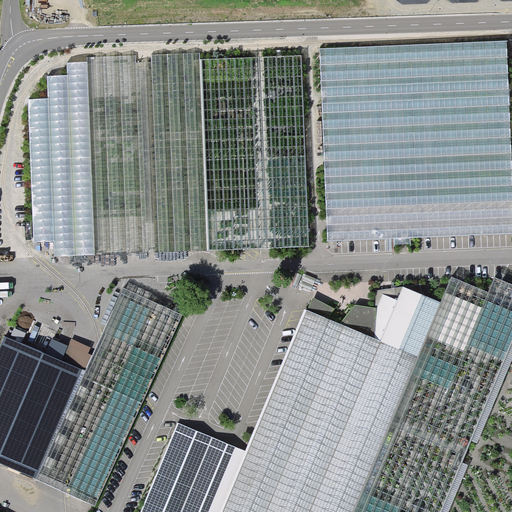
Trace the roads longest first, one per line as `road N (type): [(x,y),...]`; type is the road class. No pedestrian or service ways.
road 1 (tertiary): [(17,47),(75,35),(511,21)]
road 2 (track): [(310,42),(315,210)]
